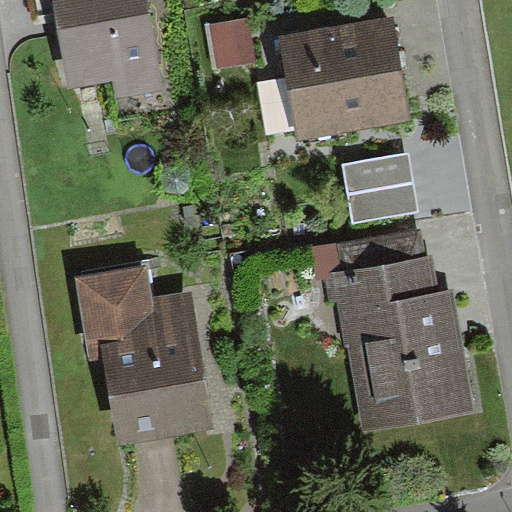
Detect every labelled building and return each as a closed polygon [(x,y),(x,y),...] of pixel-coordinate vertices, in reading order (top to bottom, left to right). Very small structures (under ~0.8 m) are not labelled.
[(163,84),(150,0),(56,0),(57,4),(68,80),(113,74),(116,91),(163,84)] [(396,8),(280,25),(296,130),(411,113),(396,8)] [(249,14),(206,21),(213,63),(256,56),(249,14)] [(409,147),(343,157),(352,216),(418,206),(409,147)] [(364,423),(477,404),(456,281),(440,284),(435,249),(426,250),(422,226),(340,240),(343,263),(324,267),(330,298),(338,296),(346,343),(350,342),(364,423)] [(119,431),(214,415),(193,284),(156,290),(150,255),(77,267),(90,351),(105,348),(119,431)]
